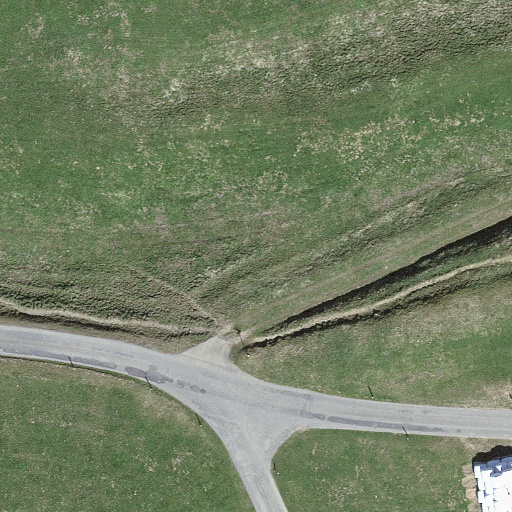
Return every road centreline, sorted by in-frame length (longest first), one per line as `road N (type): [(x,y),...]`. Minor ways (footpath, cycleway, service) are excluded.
road 1 (unclassified): [(225,397),(411,417),(511,417)]
road 2 (unclassified): [(0,343),(66,347),(225,397)]
road 3 (residential): [(225,397),(274,511)]
